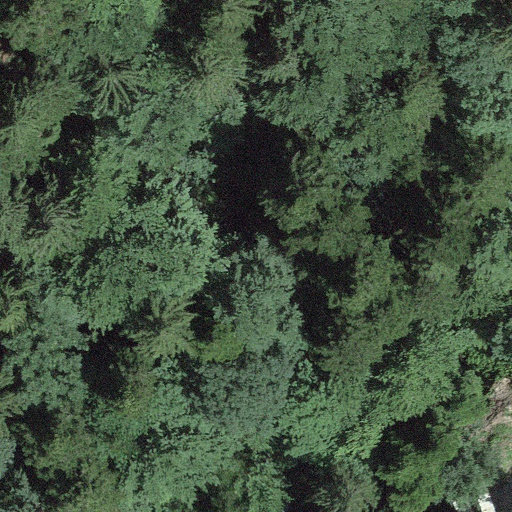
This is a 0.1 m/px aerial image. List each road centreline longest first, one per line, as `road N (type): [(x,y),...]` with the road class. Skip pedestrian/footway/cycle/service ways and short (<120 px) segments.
road 1 (track): [(0,405),(64,334),(158,182),(295,97),(311,46)]
road 2 (track): [(347,0),(311,46),(0,231)]
